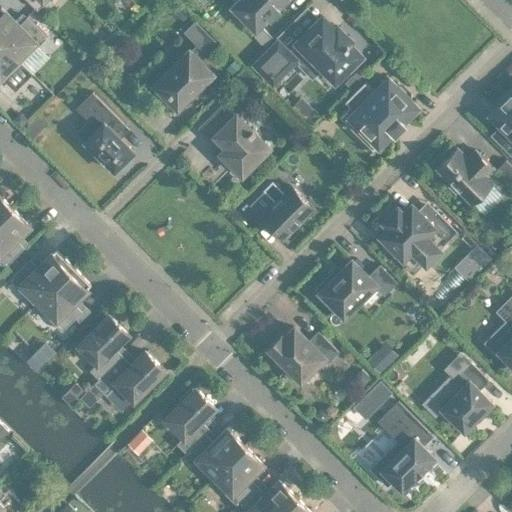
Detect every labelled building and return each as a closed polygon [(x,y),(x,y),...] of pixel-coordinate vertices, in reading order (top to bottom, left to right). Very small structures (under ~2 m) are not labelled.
[(27,0),(36,9),(45,1),(44,0),(27,0)] [(236,0),(232,5),(256,29),(269,15),(271,17),(280,8),(278,6),(284,0),(236,0)] [(1,7),(0,7),(0,41),(21,63),(47,36),(27,16),(18,25),(1,7)] [(254,64),(272,83),(297,58),(301,62),(299,64),(312,77),(322,67),(335,80),(347,68),(350,71),(364,57),(350,43),(350,44),(348,42),(350,39),(347,36),(345,37),(339,32),(341,30),(338,26),(335,29),(322,16),(297,41),(298,43),(289,52),(278,41),(254,64)] [(205,52),(215,42),(195,22),(185,32),(197,44),(190,51),(189,50),(155,84),(178,107),(212,73),(197,58),(204,51),(205,52)] [(262,27),(253,36),(264,47),(273,38),(262,27)] [(0,83),(21,63),(0,41),(0,83)] [(235,60),(226,69),(232,75),(240,66),(235,60)] [(256,81),(244,69),(229,84),(241,96),(256,81)] [(364,82),(345,101),(349,106),(339,115),(373,149),(417,106),(388,77),(374,91),(364,82)] [(125,125),(92,92),(77,108),(97,128),(84,141),(114,170),(134,150),(117,134),(125,125)] [(495,138),(511,154),(511,92),(511,93),(502,101),(503,102),(491,114),(505,128),(495,138)] [(272,103),(280,111),(285,106),(277,98),(272,103)] [(229,100),(201,128),(224,150),(222,152),(242,173),(268,147),(254,132),(255,130),(252,128),(251,129),(240,118),(244,115),(229,100)] [(314,109),(304,119),(309,124),(318,114),(314,109)] [(20,111),(12,119),(20,128),(28,120),(20,111)] [(37,115),(23,130),(32,139),(46,124),(37,115)] [(450,181),(447,185),(456,193),(459,190),(473,204),(492,184),(484,176),(493,167),(478,153),(470,161),(456,148),(437,168),(450,181)] [(496,170),(511,186),(511,166),(505,160),(496,170)] [(261,216),(283,238),(313,208),(291,186),(283,193),(272,182),(264,190),(275,201),(261,216)] [(0,218),(11,207),(0,195),(0,218)] [(403,212),(397,207),(383,221),(386,223),(374,235),(389,251),(393,247),(403,258),(412,249),(426,263),(440,249),(439,248),(456,231),(432,207),(423,216),(412,204),(403,212)] [(11,207),(0,218),(0,259),(6,265),(24,247),(16,238),(29,225),(11,207)] [(477,244),(465,256),(479,271),(492,259),(477,244)] [(9,278),(35,305),(73,267),(56,249),(38,267),(29,258),(9,278)] [(328,306),(332,302),(344,314),(374,284),(384,294),(396,282),(379,265),(368,276),(352,260),(332,280),(328,276),(313,291),(328,306)] [(73,267),(35,305),(61,331),(82,311),(73,302),(91,284),(73,267)] [(90,370),(98,378),(99,379),(123,355),(114,346),(127,333),(109,315),(76,347),(94,365),(90,370)] [(322,357),(327,362),(338,351),(318,331),(308,341),(294,327),(283,338),(280,335),(269,347),(284,362),(280,366),(293,379),(297,375),(301,379),(322,357)] [(511,330),(499,343),(502,346),(498,350),(511,364),(511,330)] [(36,350),(26,361),(37,372),(56,352),(48,344),(39,353),(36,350)] [(99,379),(98,378),(94,383),(106,395),(118,383),(134,398),(149,383),(152,387),(165,374),(161,371),(163,369),(145,351),(132,364),(123,355),(99,379)] [(441,407),(464,430),(492,402),(479,389),(488,380),(469,361),(452,378),(461,387),(441,407)] [(71,386),(61,396),(71,405),(80,395),(71,386)] [(186,453),(187,451),(205,433),(214,424),(205,415),(214,406),(196,388),(194,390),(190,387),(178,399),(181,403),(166,417),(184,435),(176,443),(186,453)] [(88,388),(80,396),(90,406),(97,398),(88,388)] [(371,388),(362,397),(374,409),(383,401),(371,388)] [(398,440),(371,468),(387,485),(393,479),(402,488),(416,474),(417,474),(426,466),(425,465),(434,456),(423,445),(432,435),(398,401),(378,420),(398,440)] [(318,412),(314,416),(322,424),(330,416),(326,412),(318,412)] [(0,422),(0,438),(8,430),(0,422)] [(193,462),(211,479),(245,445),(227,428),(214,441),(205,433),(187,451),(195,459),(193,462)] [(135,434),(127,442),(138,453),(146,445),(135,434)] [(237,505),(239,503),(257,485),(249,476),(262,463),(245,445),(211,479),(237,505)] [(250,510),(252,511),(281,511),(296,497),(279,480),(266,493),(257,485),(239,503),(248,511),(250,510)] [(310,511),(296,497),(281,511),(310,511)] [(68,502),(62,508),(65,511),(76,511),(77,511),(68,502)]
